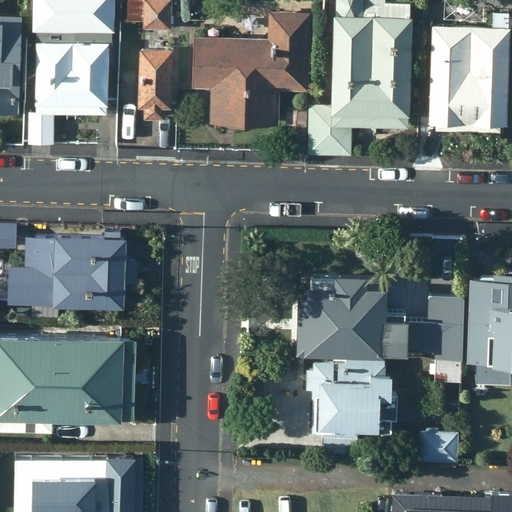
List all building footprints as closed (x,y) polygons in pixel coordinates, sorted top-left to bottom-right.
[(146,20),(145,26),(173,27),(174,0),(128,0),(128,19),(146,20)] [(339,0),(336,103),(312,103),(311,152),(329,153),(348,154),(349,124),(413,126),(416,17),(410,16),(411,1),(394,0),(339,0)] [(477,0),(456,0),(439,1),(439,21),(479,19),(477,0)] [(116,29),(116,9),(42,7),(40,112),(110,113),(110,104),(113,104),(115,41),(111,41),(111,29),(116,29)] [(215,85),(214,121),(283,122),(284,89),(313,89),(316,11),(273,9),(272,37),(198,35),(196,85),(215,85)] [(495,26),(436,24),(433,121),(440,121),(440,128),(505,130),(505,123),(511,122),(511,26),(511,12),(495,11),(495,26)] [(0,110),(22,111),(25,15),(0,14),(0,110)] [(177,49),(143,47),(141,107),(147,107),(147,117),(168,118),(169,106),(174,106),(177,49)] [(0,217),(0,242),(19,244),(20,218),(0,217)] [(13,257),(11,294),(128,300),(129,277),(140,278),(141,254),(129,254),(131,229),(59,226),(59,230),(30,228),(29,258),(13,257)] [(312,279),(304,279),(302,341),(391,345),(391,341),(414,342),(415,318),(392,317),(393,278),(373,277),(373,265),(341,264),(341,275),(312,274),(312,279)] [(498,272),(474,271),(471,353),(479,354),(478,374),(511,375),(511,266),(498,266),(498,272)] [(434,376),(464,377),(468,287),(429,285),(427,325),(436,325),(434,376)] [(129,331),(129,328),(1,322),(1,330),(0,329),(0,404),(0,405),(0,409),(0,417),(58,420),(59,408),(139,410),(141,331),(129,331)] [(310,382),(315,382),(315,428),(362,429),(362,426),(395,427),(396,412),(402,412),(402,388),(399,388),(399,365),(388,365),(389,351),(350,350),(350,356),(317,355),(317,363),(310,363),(310,382)] [(460,458),(461,427),(422,426),(420,457),(460,458)] [(142,511),(143,449),(107,449),(107,464),(34,464),(33,511),(142,511)] [(395,487),(393,511),(511,511),(511,487),(495,487),(495,491),(395,487)]
